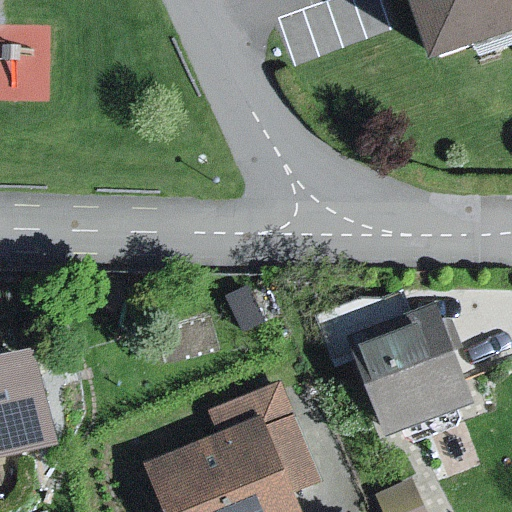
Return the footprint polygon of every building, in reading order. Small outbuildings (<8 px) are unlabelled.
[(511,0),(429,0),(451,59),(511,37),(511,0)] [(368,349),(400,427),(476,397),(443,318),(368,349)] [(0,371),(0,457),(64,440),(43,361),(0,371)] [(303,511),(270,432),(165,475),(179,511),(303,511)] [(428,511),(419,487),(394,497),(400,511),(428,511)]
